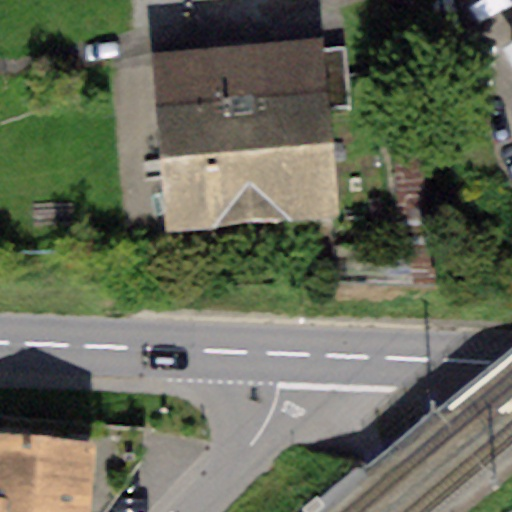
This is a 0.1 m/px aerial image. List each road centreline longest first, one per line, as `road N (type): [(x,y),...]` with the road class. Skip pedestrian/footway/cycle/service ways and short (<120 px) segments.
road 1 (primary): [(281,355),(0,344)]
road 2 (primary): [(511,360),(281,355)]
road 3 (residential): [(188,511),(269,424),(281,355)]
road 4 (track): [(422,511),(355,438),(269,424)]
